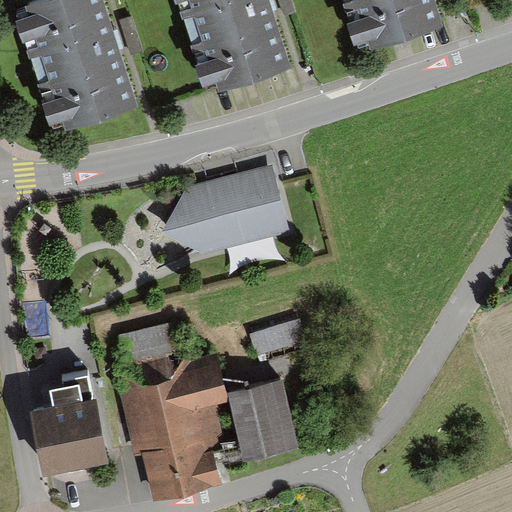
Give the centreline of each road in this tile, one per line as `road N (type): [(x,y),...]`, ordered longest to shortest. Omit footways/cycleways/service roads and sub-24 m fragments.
road 1 (residential): [(511,47),(135,162),(0,180)]
road 2 (residential): [(511,217),(402,403),(340,463)]
road 3 (residential): [(36,511),(0,313)]
road 4 (residential): [(340,463),(170,511)]
